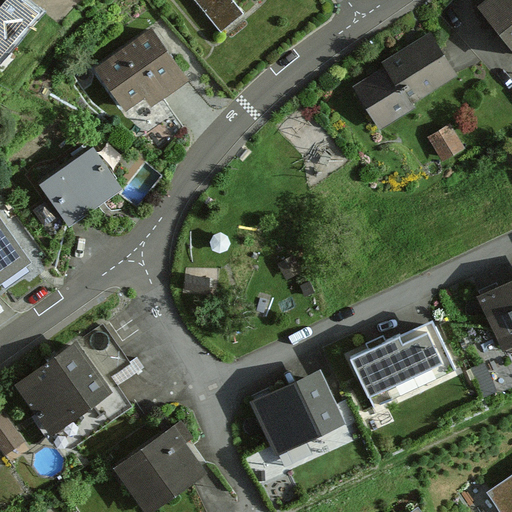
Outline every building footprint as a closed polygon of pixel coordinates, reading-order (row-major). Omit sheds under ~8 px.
[(0,0),(0,53),(39,6),(30,0),(0,0)] [(238,0),(197,0),(224,31),(242,16),(233,5),(238,0)] [(511,0),(480,0),(511,38),(511,0)] [(189,73),(151,22),(95,63),(126,105),(144,92),(151,101),(189,73)] [(459,73),(434,34),(355,83),(381,123),(459,73)] [(451,122),(429,135),(443,159),(466,145),(451,122)] [(69,221),(122,183),(92,141),(39,178),(69,221)] [(0,272),(32,249),(0,206),(0,272)] [(511,349),(511,274),(477,290),(505,353),(511,349)] [(432,313),(352,350),(376,403),(456,367),(432,313)] [(51,429),(113,384),(78,336),(16,380),(51,429)] [(346,421),(321,365),(251,397),(276,453),(346,421)] [(5,410),(0,412),(0,447),(3,452),(24,437),(5,410)] [(147,509),(208,466),(176,419),(114,463),(147,509)] [(511,511),(511,473),(488,491),(503,511),(511,511)]
